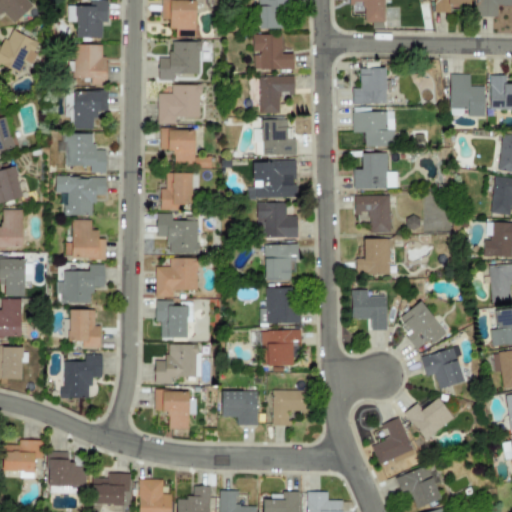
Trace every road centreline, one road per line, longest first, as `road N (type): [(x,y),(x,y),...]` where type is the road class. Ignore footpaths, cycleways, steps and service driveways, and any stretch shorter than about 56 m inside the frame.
road 1 (residential): [(373,511),(340,436),(330,382),(320,0)]
road 2 (residential): [(132,0),(129,349),(111,440)]
road 3 (residential): [(350,459),(158,453),(0,402)]
road 4 (residential): [(511,47),(322,45)]
